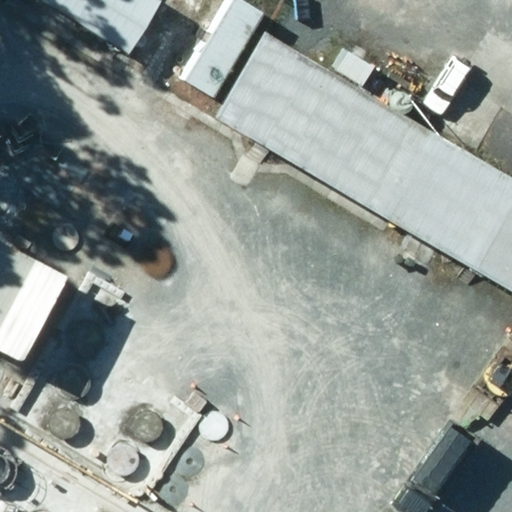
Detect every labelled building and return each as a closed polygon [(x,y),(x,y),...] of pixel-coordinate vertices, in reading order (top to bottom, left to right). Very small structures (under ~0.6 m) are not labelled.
[(146,0),(20,0),(117,62),(154,5),(146,0)] [(198,97),(257,9),(243,0),(223,0),(170,78),(198,97)] [(511,182),(247,29),(196,118),(511,300),(511,182)] [(165,282),(127,352),(199,391),(203,384),(239,403),(266,353),(231,334),(238,321),(165,282)] [(111,358),(64,447),(178,508),(225,419),(111,358)] [(0,454),(0,503),(23,469),(0,454)] [(94,511),(102,498),(33,458),(2,511),(94,511)]
